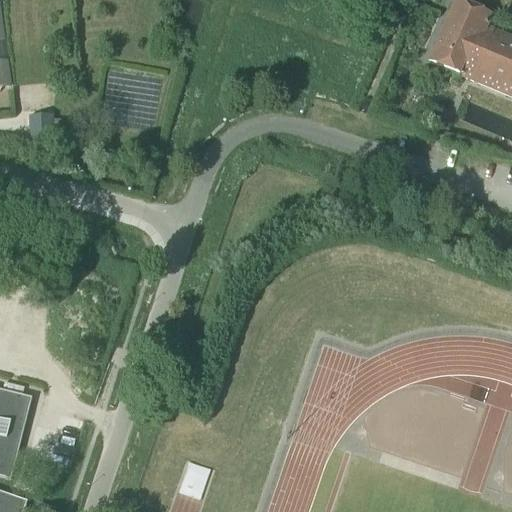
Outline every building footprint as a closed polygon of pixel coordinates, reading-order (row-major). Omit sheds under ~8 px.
[(492,17),(462,5),(455,2),(428,65),(465,80),(511,99),(511,39),(486,29),(492,17)] [(0,89),(9,88),(0,24),(0,89)] [(53,151),(52,118),(29,119),(30,152),(53,151)] [(0,511),(12,511),(16,497),(0,493),(0,478),(14,481),(32,396),(0,389),(0,511)] [(191,464),(181,492),(198,499),(208,470),(191,464)]
